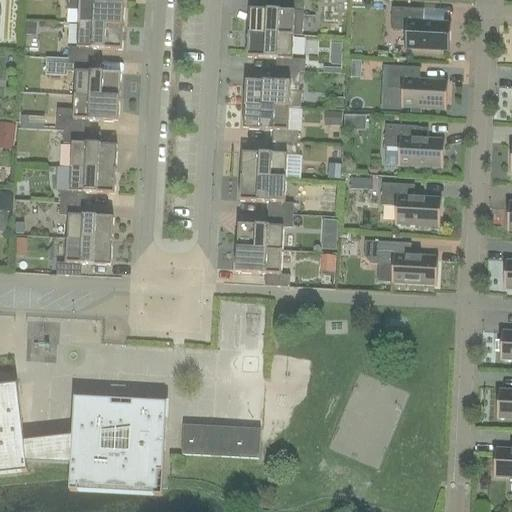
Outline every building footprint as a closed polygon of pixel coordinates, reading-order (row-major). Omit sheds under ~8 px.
[(80,25),(125,27),(126,3),(97,2),(96,0),(68,0),(68,10),(81,11),(80,25)] [(250,34),(295,37),(304,37),(306,0),(298,0),(280,0),(280,12),(251,10),(250,34)] [(451,53),(452,23),(451,23),(451,24),(425,23),(426,11),(394,9),(392,31),(407,32),(406,51),(407,51),(407,50),(450,52),(449,53),(451,53)] [(125,27),(80,25),(79,49),(70,48),(69,61),(94,62),(94,50),(124,51),(125,27)] [(277,72),(302,73),(306,73),(306,61),(294,60),(295,37),(250,34),(249,58),(278,60),(277,72)] [(333,46),(332,56),(342,56),(342,47),(333,46)] [(77,73),(76,97),(121,99),(123,75),(93,74),(94,62),(69,61),(48,59),(47,75),(68,76),(69,73),(77,73)] [(446,112),(448,112),(449,81),(448,81),(448,83),(422,81),(422,69),(390,68),(389,90),(404,91),(403,110),(404,110),(404,108),(446,111),(446,112)] [(302,73),(277,72),(277,84),(247,82),(246,106),(291,108),(292,94),(301,95),(302,73)] [(121,99),(76,97),(75,111),(59,110),(58,132),(66,133),(90,134),(91,122),(120,123),(121,99)] [(274,132),(274,144),(298,145),(299,133),(290,132),(291,108),(246,106),(245,130),(274,132)] [(17,126),(0,123),(0,150),(14,152),(17,126)] [(387,126),(386,148),(394,149),(393,168),(401,168),(401,167),(443,169),(443,171),(444,171),(446,140),(445,140),(445,141),(419,140),(419,128),(387,126)] [(90,134),(66,133),(65,145),(74,145),(72,169),(118,171),(119,147),(89,145),(90,134)] [(244,154),(242,178),(288,180),(289,157),(297,157),(298,145),(274,144),(273,155),(244,154)] [(62,192),(62,204),(86,206),(87,194),(116,195),(118,171),(72,169),(71,193),(62,192)] [(271,204),(270,215),(294,217),(295,205),(286,204),(288,180),(242,178),(241,202),(271,204)] [(384,185),(383,207),(397,208),(396,227),(398,227),(398,226),(440,228),(440,229),(441,229),(443,199),(442,199),(441,200),(415,198),(416,187),(384,185)] [(0,212),(11,213),(12,196),(0,195),(0,212)] [(70,217),(69,241),(114,243),(115,219),(86,217),(86,206),(62,204),(61,216),(70,217)] [(294,217),(270,215),(269,227),(240,226),(239,250),(284,252),(285,229),(294,229),(294,217)] [(324,248),(339,248),(340,220),(325,219),(324,248)] [(114,243),(69,241),(67,264),(59,264),(58,277),(83,278),(83,266),(113,267),(114,243)] [(438,288),(440,257),(438,257),(438,258),(412,257),(413,245),(381,243),(380,265),(394,266),(393,285),(394,285),(394,284),(437,286),(437,288),(438,288)] [(284,252),(239,250),(237,274),(267,276),(266,288),(291,289),(291,277),(283,276),(284,252)] [(511,332),(504,332),(504,331),(503,331),(502,362),(503,362),(503,360),(511,360),(511,332)] [(25,443),(24,429),(19,385),(0,387),(0,476),(29,473),(28,463),(41,462),(72,463),(71,492),(164,497),(169,404),(76,399),(74,437),(25,443)] [(500,390),(498,420),(500,420),(500,419),(511,419),(511,391),(501,391),(501,390),(500,390)] [(261,460),(263,431),(185,427),(184,455),(261,460)] [(511,450),(498,450),(498,448),(497,448),(495,479),(496,479),(496,478),(511,478),(511,450)]
